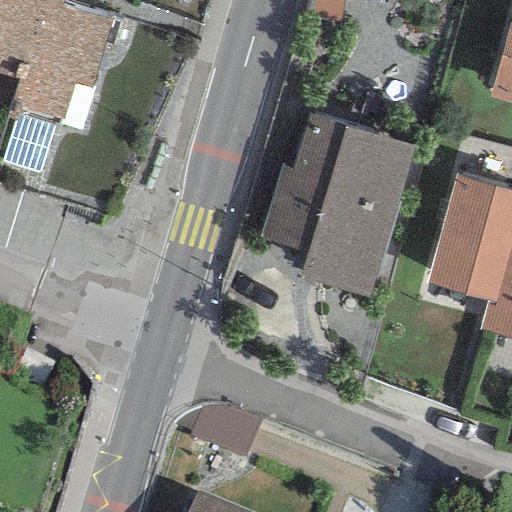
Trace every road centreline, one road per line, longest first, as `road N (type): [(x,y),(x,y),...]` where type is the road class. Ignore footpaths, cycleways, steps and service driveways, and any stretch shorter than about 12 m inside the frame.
road 1 (residential): [(161,337),(511,489)]
road 2 (tertiary): [(161,337),(260,0)]
road 3 (tertiary): [(109,511),(161,337)]
road 4 (residential): [(161,337),(0,277)]
